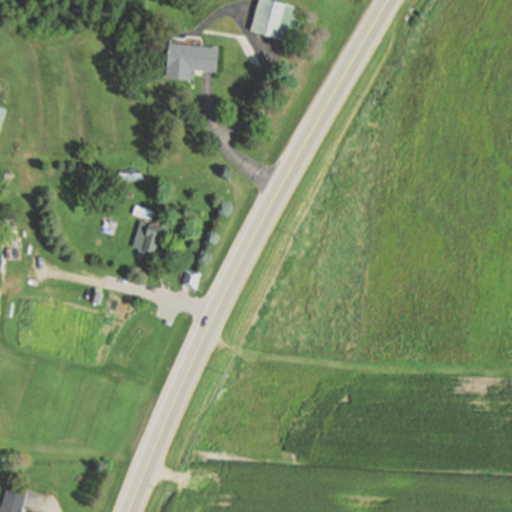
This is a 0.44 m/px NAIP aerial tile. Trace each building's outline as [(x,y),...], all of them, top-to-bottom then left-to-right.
[(259,0),(277,0),(294,5),(285,40),(251,30),(259,0)] [(220,48),(218,71),(192,68),(191,79),(166,77),(170,42),(220,48)] [(141,181),(119,181),(119,168),(141,168),(141,181)] [(142,221),(167,227),(165,237),(160,236),(156,251),(135,246),(142,221)] [(187,268),(202,273),(197,288),(182,284),(187,268)] [(103,293),(99,302),(91,299),(94,289),(103,293)] [(27,493),(21,511),(0,511),(0,510),(7,487),(27,493)]
